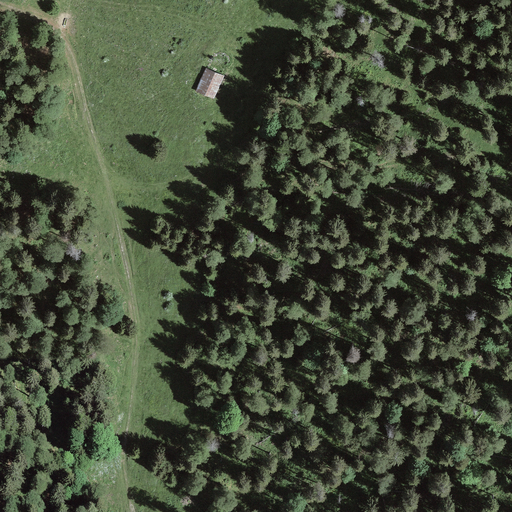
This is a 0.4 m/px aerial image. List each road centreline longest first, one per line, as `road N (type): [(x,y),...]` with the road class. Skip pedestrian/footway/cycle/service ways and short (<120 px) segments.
road 1 (track): [(7,0),(28,6),(64,44),(129,300),(125,511)]
road 2 (track): [(257,0),(237,19),(202,26),(71,0)]
